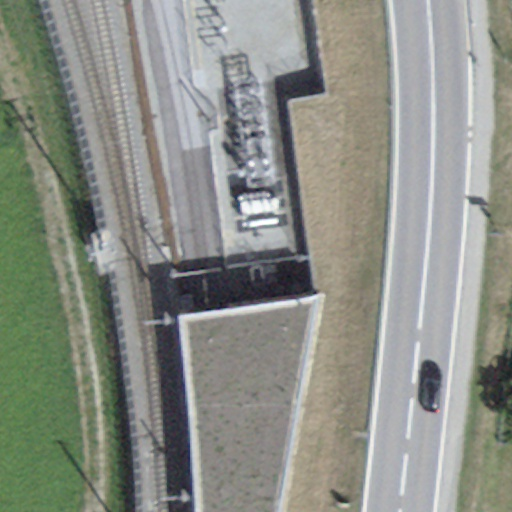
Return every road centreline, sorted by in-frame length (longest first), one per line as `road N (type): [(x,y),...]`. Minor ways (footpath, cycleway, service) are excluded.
road 1 (secondary): [(430,0),(427,225),(397,511)]
road 2 (track): [(89,511),(72,314),(42,149)]
